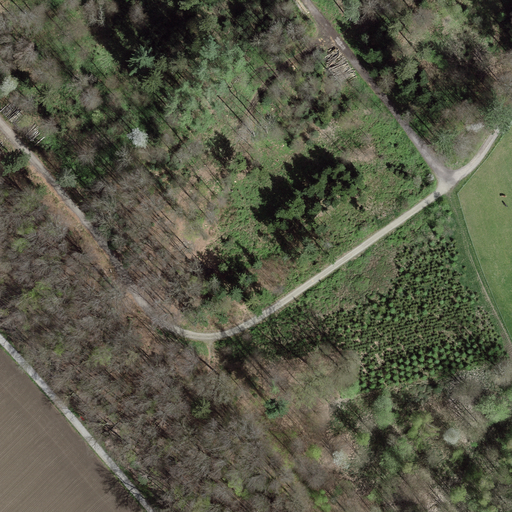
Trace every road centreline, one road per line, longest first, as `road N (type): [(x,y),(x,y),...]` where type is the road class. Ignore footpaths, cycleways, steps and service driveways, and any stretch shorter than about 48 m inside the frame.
road 1 (track): [(447,183),(259,318),(207,337),(149,313),(83,216),(0,122)]
road 2 (track): [(302,0),(447,183)]
road 3 (track): [(0,341),(149,511)]
